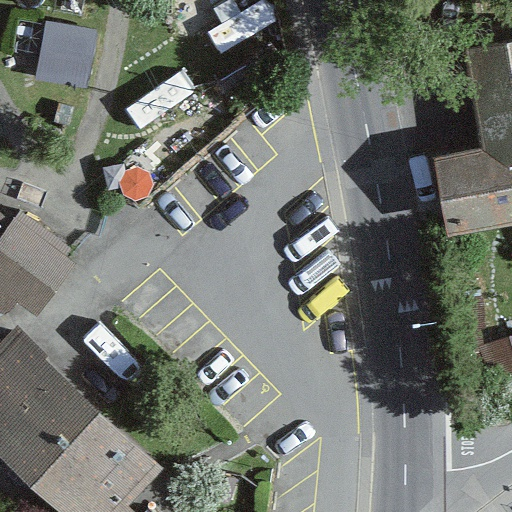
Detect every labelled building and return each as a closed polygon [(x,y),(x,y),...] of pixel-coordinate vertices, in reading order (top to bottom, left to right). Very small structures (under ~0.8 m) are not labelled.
[(97,25),(48,16),(36,74),(86,84),(97,25)] [(511,28),(465,35),(482,137),(511,133),(511,28)] [(269,39),(222,78),(241,100),(288,62),(269,39)] [(511,133),(482,137),(437,146),(448,215),(511,204),(511,133)] [(0,311),(11,320),(26,308),(45,321),(82,267),(73,261),(78,254),(24,217),(19,224),(0,210),(0,311)] [(168,472),(23,330),(0,353),(0,455),(57,511),(137,511),(133,508),(168,472)] [(511,333),(489,341),(503,386),(511,383),(511,333)]
